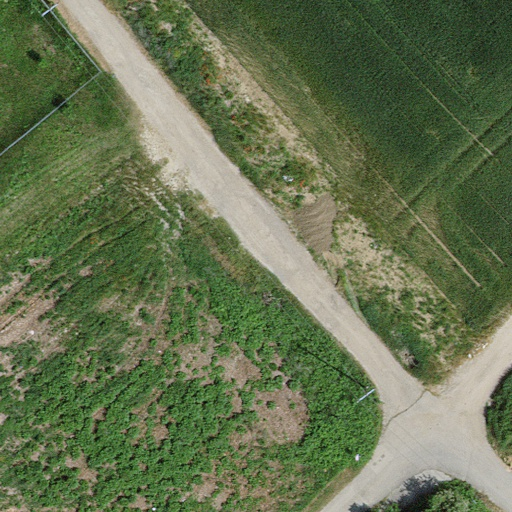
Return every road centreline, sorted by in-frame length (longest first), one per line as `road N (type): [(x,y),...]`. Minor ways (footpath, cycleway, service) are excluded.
road 1 (track): [(80,0),(265,237),(435,423)]
road 2 (track): [(435,423),(351,511)]
